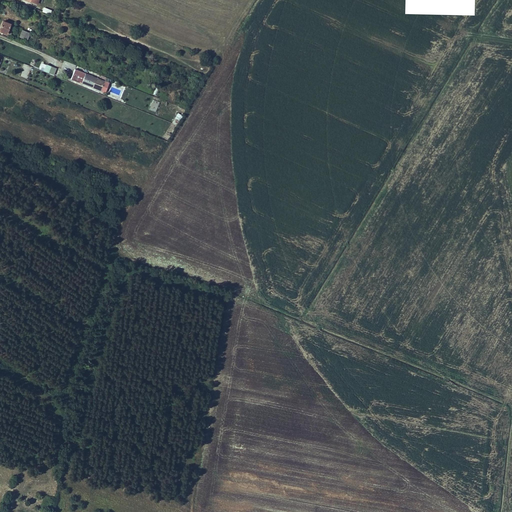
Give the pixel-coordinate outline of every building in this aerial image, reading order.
[(0,21),(0,31),(4,33),(4,35),(8,36),(12,27),(8,26),(9,24),(0,21)] [(20,31),(18,38),(26,41),(29,34),(20,31)] [(24,64),(20,76),(27,79),(31,67),(24,64)] [(46,65),(44,71),(54,75),(57,69),(46,65)] [(77,70),(73,79),(83,84),(86,74),(77,70)] [(95,77),(86,74),(83,84),(91,87),(95,77)] [(109,83),(95,77),(91,87),(105,93),(109,83)] [(159,102),(153,100),(150,109),(156,111),(159,102)] [(175,122),(178,117),(173,114),(161,132),(166,136),(172,126),(175,122)]
